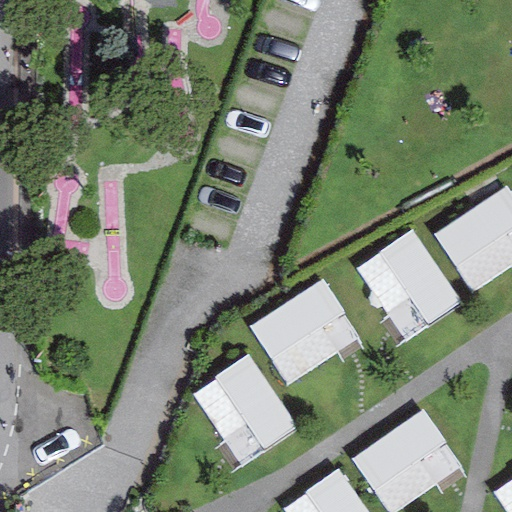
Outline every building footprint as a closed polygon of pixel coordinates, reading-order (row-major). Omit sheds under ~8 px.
[(479,294),(511,275),(511,193),(444,231),(479,294)] [(413,343),(472,303),(422,230),(363,270),(413,343)] [(297,389),(370,342),(332,281),(258,328),(297,389)] [(261,356),(198,392),(243,469),(306,433),(261,356)] [(432,410),(360,460),(396,511),(411,511),(473,469),(432,410)] [(297,511),(374,511),(354,472),(293,503),(297,511)] [(511,484),(500,493),(511,508),(511,484)]
